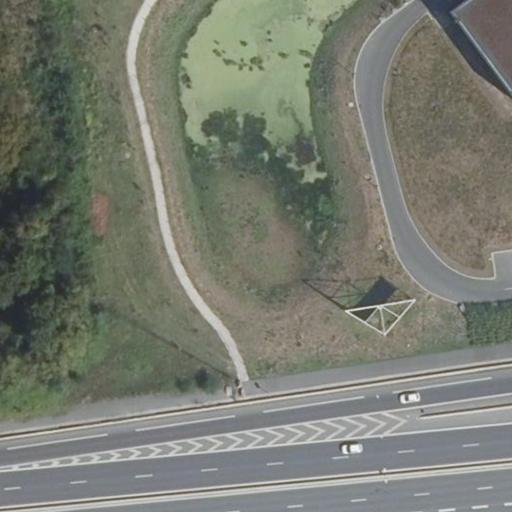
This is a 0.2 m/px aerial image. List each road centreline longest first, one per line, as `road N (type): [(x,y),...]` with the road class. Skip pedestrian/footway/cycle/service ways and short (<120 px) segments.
road 1 (trunk): [(511,383),(0,457)]
road 2 (trunk): [(511,440),(0,488)]
road 3 (trunk): [(299,511),(511,491)]
